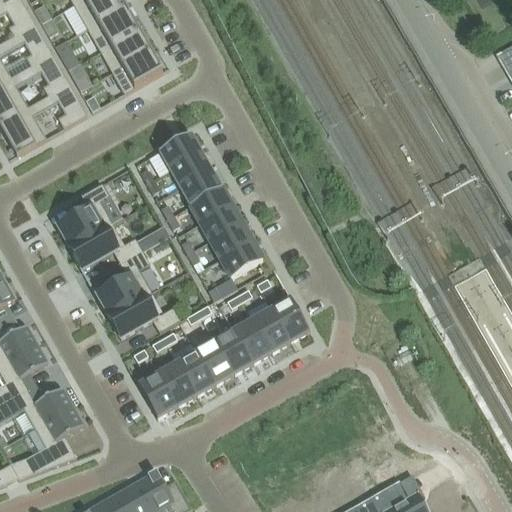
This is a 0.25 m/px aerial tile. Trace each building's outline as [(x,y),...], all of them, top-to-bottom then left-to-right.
[(0,21),(7,17),(14,29),(9,32),(14,41),(35,29),(18,0),(17,0),(0,9),(0,21)] [(0,0),(0,9),(17,0),(0,0)] [(68,0),(74,10),(90,0),(68,0)] [(118,0),(90,0),(74,10),(87,33),(125,11),(118,0)] [(44,10),(35,15),(42,28),(51,23),(44,10)] [(125,11),(87,33),(100,56),(138,34),(125,11)] [(51,23),(42,28),(49,41),(58,36),(51,23)] [(0,89),(12,82),(11,82),(0,61),(0,60),(24,47),(31,59),(26,62),(31,71),(53,59),(35,29),(14,41),(0,48),(0,89)] [(138,34),(100,56),(112,77),(150,55),(138,34)] [(508,80),(511,77),(511,49),(496,59),(508,80)] [(150,55),(112,77),(125,99),(163,77),(150,55)] [(73,58),(62,64),(69,75),(79,69),(73,58)] [(12,82),(0,89),(0,128),(29,112),(17,91),(41,77),(48,89),(43,92),(48,101),(49,101),(70,89),(53,59),(31,71),(11,82),(12,82)] [(86,81),(75,86),(80,95),(91,89),(86,81)] [(29,112),(0,128),(0,130),(17,160),(47,143),(46,143),(34,121),(58,107),(65,119),(58,123),(64,133),(87,120),(70,89),(49,101),(48,101),(29,112)] [(94,101),(87,105),(93,116),(100,112),(94,101)] [(191,138),(159,156),(170,176),(202,158),(191,138)] [(202,158),(170,176),(180,193),(212,175),(202,158)] [(148,174),(141,178),(147,188),(154,184),(148,174)] [(212,175),(180,193),(190,211),(222,193),(212,175)] [(154,184),(147,188),(153,199),(160,195),(154,184)] [(72,222),(58,230),(60,234),(59,234),(70,253),(112,228),(100,207),(109,201),(102,189),(82,200),(90,212),(80,218),(80,217),(72,221),(72,222)] [(222,193),(190,211),(200,228),(232,210),(222,193)] [(168,209),(161,213),(167,224),(174,220),(168,209)] [(232,210),(200,228),(210,246),(242,228),(232,210)] [(174,220),(167,224),(173,234),(180,230),(174,220)] [(112,228),(70,253),(82,274),(96,266),(96,267),(105,262),(105,261),(113,256),(120,269),(143,256),(135,243),(125,249),(112,228)] [(242,228),(210,246),(220,263),(252,245),(242,228)] [(188,245),(181,249),(187,259),(194,255),(188,245)] [(252,245),(220,263),(231,282),(263,264),(252,245)] [(194,255),(187,259),(193,269),(200,265),(194,255)] [(110,291),(97,299),(99,302),(98,303),(109,321),(151,297),(139,275),(150,269),(143,256),(120,269),(127,281),(118,287),(118,286),(110,291)] [(267,283),(257,289),(261,296),(271,290),(267,283)] [(0,313),(15,305),(3,285),(0,287),(0,313)] [(215,292),(208,296),(214,306),(221,302),(215,292)] [(248,294),(238,300),(242,307),(252,301),(248,294)] [(151,297),(109,321),(121,343),(135,335),(135,336),(143,331),(143,330),(152,325),(159,337),(180,325),(173,313),(160,320),(148,300),(152,298),(151,297)] [(238,300),(228,306),(232,313),(242,307),(238,300)] [(290,302),(271,313),(290,347),(310,336),(290,302)] [(208,310),(197,316),(201,323),(212,317),(208,310)] [(271,313),(252,324),(271,358),(290,347),(271,313)] [(197,316),(187,322),(191,329),(201,323),(197,316)] [(252,324),(233,335),(252,368),(271,358),(252,324)] [(0,370),(37,349),(26,330),(0,345),(0,370)] [(233,335),(214,345),(234,379),(252,368),(233,335)] [(173,337),(163,343),(167,350),(177,344),(173,337)] [(163,343),(153,349),(157,356),(167,350),(163,343)] [(214,345),(196,356),(215,390),(234,379),(214,345)] [(0,411),(29,395),(22,383),(48,368),(37,349),(0,370),(11,389),(0,395),(0,411)] [(144,354),(134,360),(138,366),(148,361),(144,354)] [(196,356),(177,367),(196,401),(215,390),(196,356)] [(155,371),(177,411),(196,401),(177,367),(159,377),(155,371)] [(155,371),(135,383),(158,423),(177,411),(155,371)] [(29,395),(0,411),(0,428),(12,421),(25,414),(35,433),(73,412),(62,392),(36,408),(29,395)] [(27,463),(10,469),(11,469),(17,481),(18,483),(19,484),(77,462),(65,442),(84,431),(73,412),(35,433),(46,452),(34,459),(27,463)] [(3,440),(0,441),(0,450),(2,453),(9,449),(3,440)] [(11,469),(0,475),(6,487),(7,487),(17,481),(11,469)] [(157,475),(134,488),(147,511),(191,511),(176,485),(166,491),(157,475)] [(399,485),(352,511),(427,511),(422,503),(418,496),(405,504),(396,489),(400,486),(399,485)] [(147,511),(134,488),(112,500),(118,511),(147,511)] [(118,511),(112,500),(91,511),(118,511)]
